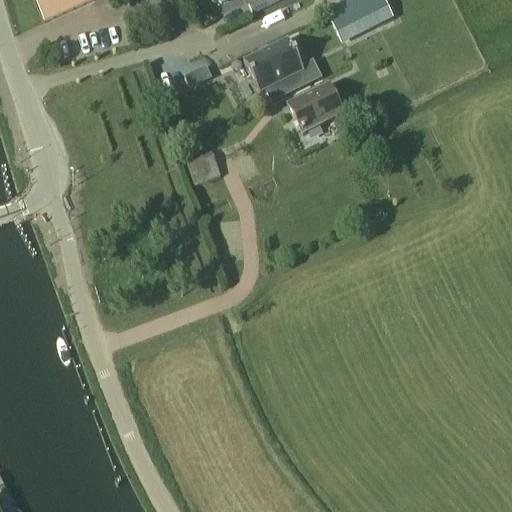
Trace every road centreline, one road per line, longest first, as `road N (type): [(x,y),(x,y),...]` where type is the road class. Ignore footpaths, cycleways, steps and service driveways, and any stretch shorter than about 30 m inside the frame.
road 1 (unclassified): [(164,511),(143,480),(94,356),(66,243),(43,197)]
road 2 (unclassified): [(43,197),(48,159),(0,22)]
